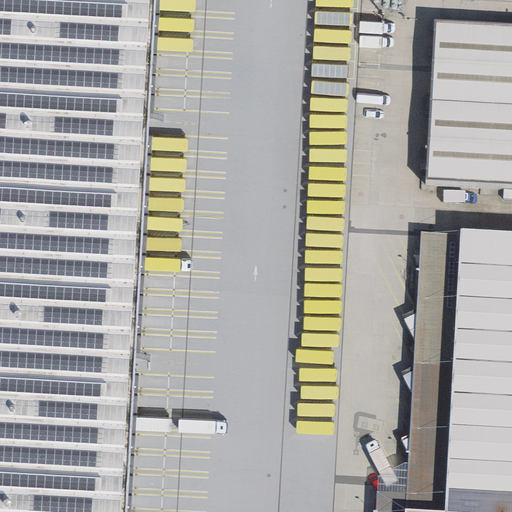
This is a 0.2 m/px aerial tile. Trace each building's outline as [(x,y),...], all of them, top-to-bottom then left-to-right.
[(129,511),(160,0),(0,0),(0,511),(129,511)] [(511,26),(434,22),(426,185),(511,189),(511,26)] [(405,510),(435,511),(445,511),(461,230),(420,227),(407,459),(405,510)] [(511,511),(511,232),(461,230),(445,511),(435,511),(405,510),(404,511),(511,511)] [(404,511),(405,510),(407,459),(377,471),(374,511),(404,511)]
